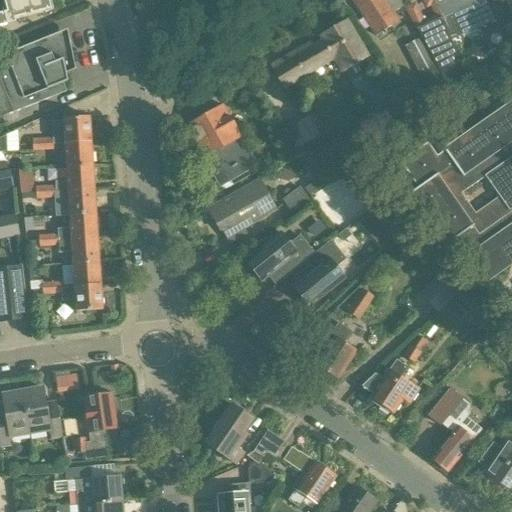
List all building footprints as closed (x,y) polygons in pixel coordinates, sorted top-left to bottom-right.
[(5,0),(9,13),(0,15),(0,27),(13,24),(12,21),(48,12),(45,0),(5,0)] [(350,0),(375,37),(397,22),(385,3),(389,0),(350,0)] [(431,0),(441,20),(441,21),(483,1),(482,0),(431,0)] [(441,20),(440,20),(449,42),(493,22),(484,2),(483,3),(483,1),(441,21),(441,20)] [(440,20),(417,32),(444,82),(445,81),(451,92),(468,82),(449,42),(440,20)] [(301,48),(270,67),(283,90),(333,60),(341,74),(342,73),(366,58),(366,59),(367,58),(345,21),(344,22),(320,37),(320,36),(319,37),(322,42),(306,51),(301,48)] [(0,117),(65,93),(61,84),(69,81),(67,73),(75,70),(67,30),(6,55),(7,58),(0,60),(0,117)] [(405,47),(422,77),(436,69),(420,39),(405,47)] [(511,82),(510,83),(511,85),(511,100),(443,148),(445,150),(436,156),(427,143),(399,162),(422,195),(413,201),(444,246),(460,235),(471,251),(464,256),(484,285),(511,264),(511,82)] [(222,107),(185,128),(219,188),(230,182),(232,186),(248,177),(246,173),(256,167),(222,107)] [(313,116),(284,132),(294,151),(316,139),(313,132),(320,128),(313,116)] [(50,122),(51,139),(51,146),(51,145),(63,145),(63,143),(89,142),(88,117),(61,119),(62,121),(50,122)] [(52,152),(51,145),(51,146),(51,139),(41,140),(41,152),(52,152)] [(41,140),(30,140),(31,153),(41,152),(41,140)] [(63,143),(63,145),(65,168),(91,166),(89,142),(63,143)] [(91,166),(65,168),(66,181),(54,182),(54,187),(66,186),(66,192),(92,190),(91,166)] [(347,188),(359,178),(350,167),(338,177),(347,188)] [(10,172),(0,173),(0,191),(13,189),(10,172)] [(314,183),(320,190),(329,184),(324,176),(314,183)] [(258,181),(207,210),(219,230),(221,229),(226,238),(230,236),(233,241),(245,234),(242,230),(275,211),(258,181)] [(66,186),(54,187),(33,189),(33,200),(54,199),(54,205),(67,204),(68,216),(94,214),(92,190),(66,192),(66,186)] [(283,200),(291,212),(308,200),(299,188),(283,200)] [(386,208),(374,219),(395,242),(407,232),(386,208)] [(49,242),(46,242),(46,247),(58,246),(58,241),(69,240),(96,238),(94,214),(68,216),(69,231),(57,231),(57,236),(48,236),(49,242)] [(13,215),(0,217),(0,237),(17,234),(13,215)] [(279,234),(244,263),(248,267),(245,270),(254,281),(257,278),(261,283),(283,265),(290,275),(307,261),(314,256),(299,238),(289,246),(279,234)] [(48,236),(37,237),(38,248),(46,247),(46,242),(49,242),(48,236)] [(96,238),(69,240),(71,264),(97,262),(96,238)] [(314,271),(292,289),(296,293),(293,296),(301,307),(304,304),(308,309),(344,281),(334,269),(344,261),(330,243),(314,256),(307,261),(314,271)] [(97,262),(71,264),(73,289),(99,287),(97,262)] [(0,325),(29,320),(20,266),(0,269),(0,325)] [(446,269),(419,295),(437,314),(464,288),(446,269)] [(52,284),(40,285),(41,296),(50,295),(49,290),(52,290),(52,284)] [(52,290),(49,290),(50,295),(61,294),(62,303),(74,302),(74,313),(101,311),(99,287),(73,289),(61,289),(60,284),(52,284),(52,290)] [(360,290),(346,311),(357,319),(371,297),(360,290)] [(323,350),(314,366),(337,380),(355,352),(342,343),(349,332),(337,324),(320,349),(323,350)] [(410,345),(403,355),(413,362),(420,352),(410,345)] [(370,399),(369,401),(387,414),(389,411),(392,413),(401,399),(408,404),(417,390),(398,378),(406,368),(395,361),(370,398),(370,399)] [(41,390),(21,393),(28,435),(49,431),(50,439),(61,437),(55,403),(44,405),(41,390)] [(449,390),(428,418),(439,427),(440,426),(451,434),(430,461),(446,473),(475,438),(469,433),(475,426),(465,419),(469,414),(468,405),(449,390)] [(3,413),(0,413),(0,448),(9,447),(8,439),(28,435),(21,393),(0,397),(3,413)] [(85,438),(71,440),(73,454),(85,453),(86,461),(108,457),(104,431),(114,429),(109,396),(83,400),(85,418),(82,419),(83,425),(80,425),(81,431),(84,430),(84,434),(88,434),(89,443),(86,443),(85,438)] [(230,406),(204,445),(235,466),(243,455),(237,450),(246,436),(243,435),(252,421),(230,406)] [(254,452),(245,458),(253,463),(247,471),(247,484),(248,486),(270,484),(274,478),(256,466),(261,458),(273,466),(286,446),(267,433),(254,452)] [(511,444),(507,441),(484,473),(507,490),(511,483),(511,444)] [(289,448),(280,461),(301,476),(292,489),(294,491),(287,502),(297,509),(305,498),(316,506),(335,479),(289,448)] [(121,503),(119,477),(89,480),(88,469),(64,471),(66,482),(75,482),(77,507),(121,503)] [(67,494),(66,482),(52,483),(53,495),(67,494)] [(231,496),(217,497),(218,511),(246,511),(246,505),(249,505),(247,484),(230,486),(231,496)] [(369,511),(376,503),(353,487),(335,511),(369,511)] [(121,511),(121,503),(77,507),(55,509),(54,511),(121,511)]
